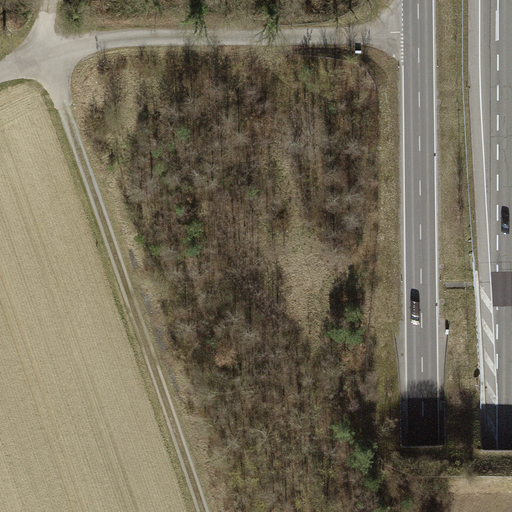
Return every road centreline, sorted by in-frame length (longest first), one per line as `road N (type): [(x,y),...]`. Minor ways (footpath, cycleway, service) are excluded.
road 1 (primary): [(429,511),(418,0)]
road 2 (trunk): [(508,0),(508,511)]
road 3 (track): [(46,57),(204,511)]
road 4 (track): [(0,76),(102,42),(419,37)]
